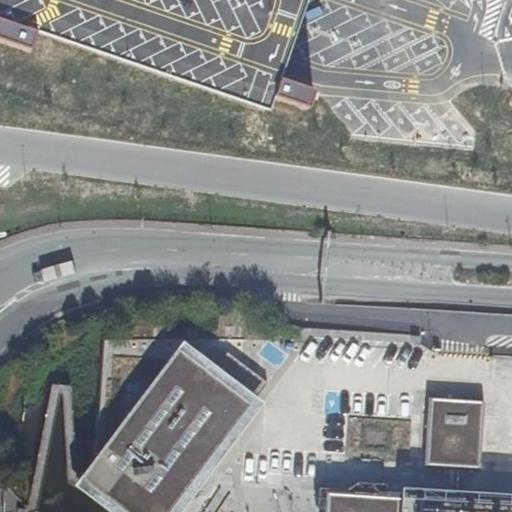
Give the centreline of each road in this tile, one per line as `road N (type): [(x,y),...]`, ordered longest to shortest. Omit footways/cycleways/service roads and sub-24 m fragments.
road 1 (unclassified): [(0,336),(47,299),(115,281),(176,277),(511,299)]
road 2 (unclassified): [(511,273),(101,251),(48,259),(0,279)]
